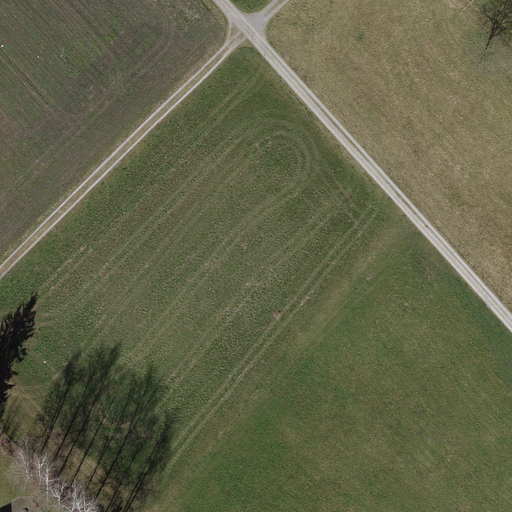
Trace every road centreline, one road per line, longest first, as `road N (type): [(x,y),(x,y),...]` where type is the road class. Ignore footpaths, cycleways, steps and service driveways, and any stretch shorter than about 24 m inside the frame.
road 1 (track): [(511,326),(220,0)]
road 2 (track): [(284,0),(0,273)]
